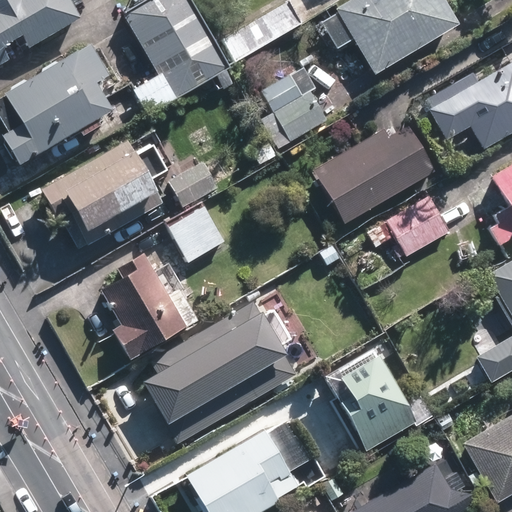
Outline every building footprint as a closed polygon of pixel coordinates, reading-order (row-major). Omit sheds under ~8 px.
[(0,0),(0,63),(4,61),(0,54),(0,46),(16,37),(23,50),(75,20),(63,0),(0,0)] [(162,0),(141,0),(107,21),(142,77),(113,95),(130,123),(209,75),(162,0)] [(428,0),(343,0),(324,10),(359,75),(444,29),(428,0)] [(74,53),(73,51),(0,93),(0,126),(3,132),(0,134),(0,142),(13,165),(107,112),(91,83),(104,77),(86,46),(74,53)] [(511,97),(492,66),(423,110),(454,160),(511,123),(511,97)] [(310,87),(258,119),(273,143),(325,112),(310,87)] [(339,223),(428,172),(402,127),(384,138),(379,130),(309,170),(339,223)] [(120,142),(35,189),(54,222),(57,220),(73,248),(81,244),(83,246),(156,204),(120,142)] [(266,142),(250,152),(256,165),(274,155),(266,142)] [(178,208),(213,188),(198,161),(163,181),(178,208)] [(511,161),(485,177),(502,207),(489,215),(494,224),(485,229),(495,246),(511,236),(511,161)] [(402,258),(445,232),(424,196),(381,221),(381,222),(363,233),(372,247),(390,236),(402,258)] [(186,266),(222,244),(198,204),(162,225),(186,266)] [(124,360),(180,328),(138,254),(111,269),(117,278),(96,291),(116,326),(107,331),(124,360)] [(511,258),(483,275),(494,295),(491,297),(511,332),(511,258)] [(248,305),(149,364),(155,375),(134,387),(160,430),(163,428),(174,446),(291,376),(275,350),(271,352),(252,320),(256,318),(248,305)] [(488,383),(511,369),(511,336),(511,335),(473,357),(488,383)] [(364,444),(412,418),(372,345),(324,372),(364,444)] [(511,398),(511,412),(458,443),(492,503),(511,491),(511,397),(511,398)] [(285,472),(260,427),(182,472),(190,485),(187,487),(201,511),(253,511),(276,499),(274,494),(292,483),(295,488),(326,470),(317,454),(285,472)] [(432,464),(347,511),(465,511),(471,509),(459,489),(450,495),(432,464)] [(342,495),(331,479),(320,485),(330,502),(342,495)]
